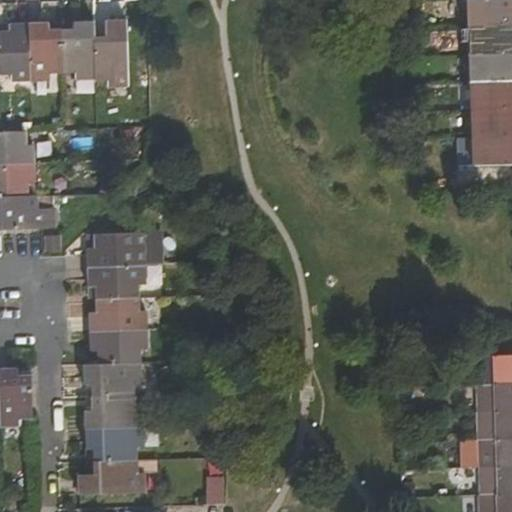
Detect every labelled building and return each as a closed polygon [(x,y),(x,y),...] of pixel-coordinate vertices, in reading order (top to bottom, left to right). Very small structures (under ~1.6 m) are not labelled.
[(511,0),(466,0),(468,26),(511,24),(511,0)] [(106,35),(93,36),(94,79),(107,78),(107,85),(127,85),(125,20),(105,20),(106,35)] [(93,36),(93,21),(74,21),(74,29),(60,30),(62,73),(74,72),(75,80),(94,79),(93,36)] [(10,32),(0,32),(0,76),(11,77),(11,82),(30,82),(28,23),(10,24),(10,32)] [(62,73),(60,30),(48,30),(47,23),(28,23),(30,82),(49,81),(49,73),(62,73)] [(511,24),(468,26),(469,53),(511,51),(511,24)] [(470,81),(511,80),(511,51),(469,53),(470,81)] [(511,80),(470,81),(471,110),(511,108),(511,80)] [(511,108),(471,110),(472,138),(511,136),(511,108)] [(0,163),(34,162),(34,145),(26,145),(26,130),(0,130),(0,163)] [(473,164),(511,163),(511,136),(472,138),(473,164)] [(35,183),(34,162),(0,163),(0,196),(29,195),(28,183),(35,183)] [(0,228),(40,227),(46,227),(45,211),(37,210),(36,195),(29,195),(0,196),(0,228)] [(86,249),(87,267),(145,265),(144,247),(137,248),(137,234),(93,234),(94,249),(86,249)] [(145,265),(87,267),(87,287),(94,287),(94,300),(139,299),(139,284),(145,284),(145,265)] [(89,332),(146,331),(146,312),(139,312),(139,299),(94,300),(95,313),(89,313),(89,332)] [(147,350),(146,331),(89,332),(89,350),(96,350),(96,364),(139,363),(139,350),(147,350)] [(511,355),(474,357),(474,384),(511,383),(511,355)] [(140,381),(139,363),(96,364),(83,364),(83,384),(89,384),(90,397),(134,396),(134,381),(140,381)] [(15,370),(0,370),(0,427),(17,427),(17,419),(31,419),(30,375),(15,376),(15,370)] [(511,383),(474,384),(475,412),(511,411),(511,383)] [(135,409),(134,396),(90,397),(90,410),(84,410),(84,429),(141,428),(140,409),(135,409)] [(511,411),(475,412),(476,440),(511,439),(511,411)] [(141,447),(141,428),(84,429),(84,448),(91,448),(92,463),(136,462),(136,447),(141,447)] [(511,439),(476,440),(477,469),(511,467),(511,439)] [(136,474),(136,462),(92,463),(92,475),(77,475),(78,493),(142,491),(142,474),(136,474)] [(478,496),(511,495),(511,467),(477,469),(478,496)] [(206,480),(206,508),(225,508),(224,479),(206,480)] [(511,511),(511,495),(478,496),(478,511),(511,511)] [(474,511),(475,498),(422,499),(422,511),(474,511)]
